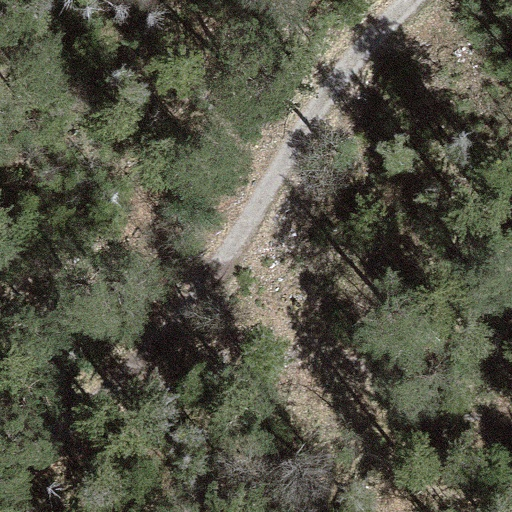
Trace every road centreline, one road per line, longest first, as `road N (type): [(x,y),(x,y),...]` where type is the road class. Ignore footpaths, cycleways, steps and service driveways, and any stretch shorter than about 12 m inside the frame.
road 1 (track): [(411,0),(316,107),(190,298)]
road 2 (track): [(190,298),(135,361),(0,484)]
